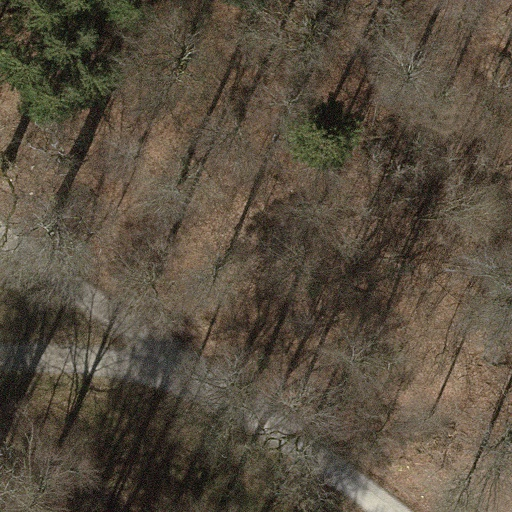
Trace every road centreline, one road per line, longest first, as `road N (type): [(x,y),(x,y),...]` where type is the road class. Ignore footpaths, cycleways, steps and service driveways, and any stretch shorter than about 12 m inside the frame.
road 1 (track): [(0,226),(228,383)]
road 2 (track): [(0,360),(143,362),(228,383)]
road 3 (track): [(228,383),(389,511)]
